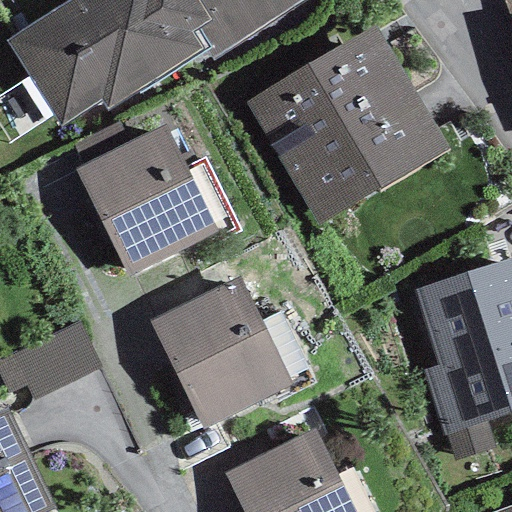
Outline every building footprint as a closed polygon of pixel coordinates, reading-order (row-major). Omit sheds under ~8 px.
[(68,0),(4,42),(59,126),(100,101),(105,111),(203,50),(213,61),(303,0),(68,0)] [(511,0),(502,0),(511,19),(511,0)] [(374,25),(244,102),(318,226),(448,150),(374,25)] [(71,144),(82,166),(129,142),(118,120),(71,144)] [(82,166),(74,170),(127,277),(217,233),(164,125),(129,142),(82,166)] [(511,258),(414,290),(437,366),(423,371),(443,436),(445,435),(486,422),(511,413),(511,258)] [(238,277),(148,322),(202,430),(291,385),(287,377),(260,321),(238,277)] [(260,321),(287,377),(306,368),(279,312),(260,321)] [(25,387),(32,400),(100,367),(77,321),(0,358),(0,381),(7,395),(25,387)] [(6,409),(0,411),(0,511),(47,511),(54,509),(6,409)] [(486,422),(445,435),(454,462),(495,448),(486,422)] [(353,511),(313,429),(224,474),(242,511),(353,511)]
